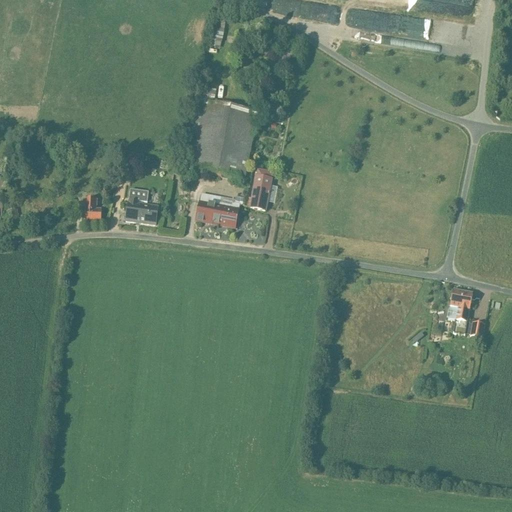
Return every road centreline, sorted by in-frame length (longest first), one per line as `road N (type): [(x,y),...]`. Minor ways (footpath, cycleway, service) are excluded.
road 1 (residential): [(103,238),(447,282)]
road 2 (residential): [(478,129),(442,118),(330,55)]
road 3 (residential): [(478,129),(447,282)]
road 4 (track): [(478,129),(492,0)]
